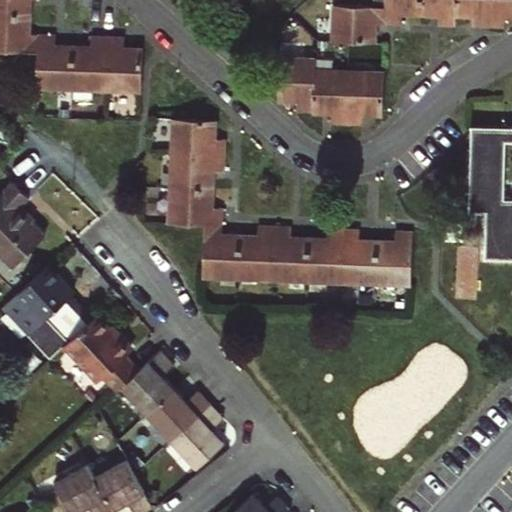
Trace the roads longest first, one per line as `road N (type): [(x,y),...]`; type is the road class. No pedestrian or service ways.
road 1 (residential): [(511,50),(374,158),(326,161),(275,130),(135,0)]
road 2 (residential): [(280,440),(162,295),(114,212)]
